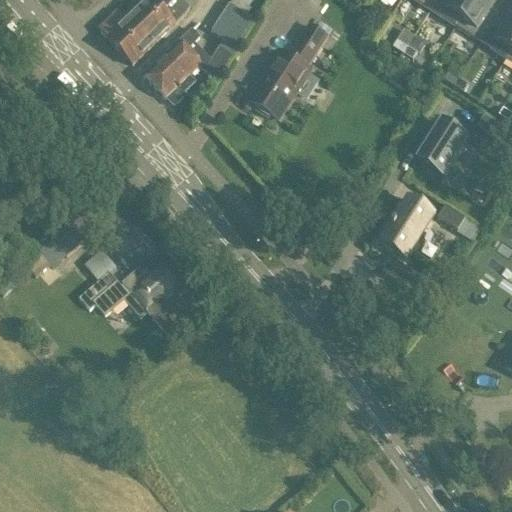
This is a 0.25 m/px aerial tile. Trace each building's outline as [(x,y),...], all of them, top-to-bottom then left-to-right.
[(149,0),(125,24),(116,14),(98,32),(107,41),(106,42),(118,54),(174,0),(149,0)] [(180,0),(174,0),(118,54),(132,68),(186,15),(189,9),(180,0)] [(407,0),(429,13),(437,0),(407,0)] [(437,0),(429,13),(455,30),(473,0),(437,0)] [(473,0),(455,30),(479,46),(508,1),(507,0),(473,0)] [(508,0),(508,1),(479,46),(505,62),(511,51),(511,3),(509,1),(509,0),(508,0)] [(252,23),(228,8),(211,35),(224,43),(210,64),(208,61),(199,69),(204,73),(203,74),(216,82),(236,51),(234,49),(252,23)] [(327,40),(309,28),(288,60),(278,53),(261,78),(263,79),(248,103),(255,108),(253,111),(268,121),(270,118),(278,123),(310,74),(306,72),(327,40)] [(188,79),(199,69),(208,61),(193,45),(199,40),(191,32),(142,79),(165,102),(165,101),(173,109),(185,97),(183,95),(194,85),(188,79)] [(397,42),(392,49),(412,62),(417,55),(397,42)] [(447,75),(443,82),(463,94),(467,87),(447,75)] [(511,116),(502,110),(498,117),(508,123),(511,117),(511,116)] [(483,118),(475,130),(495,143),(503,131),(483,118)] [(413,165),(441,183),(467,143),(439,125),(438,126),(441,128),(417,166),(414,164),(413,165)] [(61,200),(31,182),(20,200),(50,217),(61,200)] [(379,245),(404,262),(432,218),(407,202),(379,245)] [(436,220),(457,233),(464,221),(444,209),(436,220)] [(55,269),(85,242),(70,225),(40,252),(55,269)] [(35,280),(50,267),(40,255),(25,267),(35,280)] [(120,289),(108,276),(78,302),(89,314),(94,309),(104,320),(123,303),(139,322),(147,316),(165,338),(181,325),(161,302),(179,286),(161,266),(147,278),(145,276),(141,279),(137,274),(120,289)] [(511,354),(503,369),(511,374),(511,354)]
